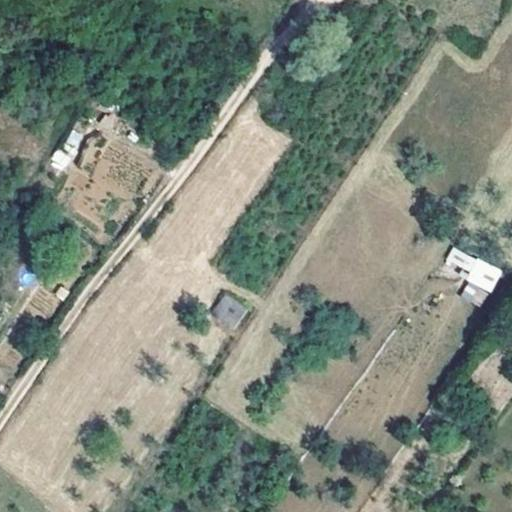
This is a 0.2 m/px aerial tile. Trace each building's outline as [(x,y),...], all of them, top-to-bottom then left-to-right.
[(206,47),(195,38),(184,54),(196,63),(206,47)] [(465,220),(456,214),(449,224),(458,231),(465,220)] [(485,265),(463,252),(457,262),(480,275),(485,265)] [(466,283),(460,297),(480,306),(486,292),(466,283)] [(252,321),(230,305),(218,322),(240,337),(252,321)]
